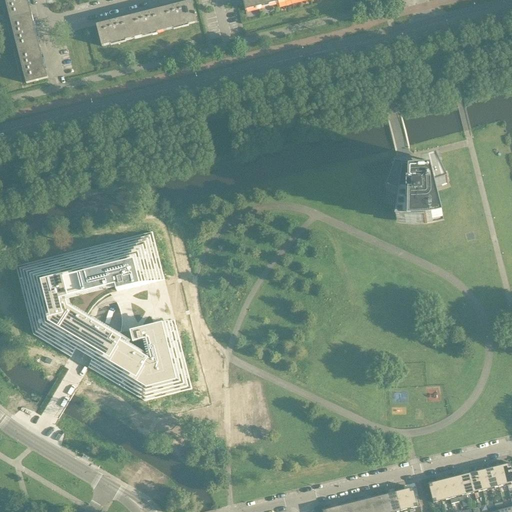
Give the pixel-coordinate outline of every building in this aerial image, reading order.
[(28,0),(5,0),(10,20),(32,15),(28,0)] [(277,3),(276,0),(242,0),(245,11),(277,3)] [(192,2),(160,10),(165,31),(199,22),(198,18),(196,18),(195,17),(197,16),(196,14),(195,14),(192,2)] [(160,10),(129,18),(134,39),(165,31),(160,10)] [(40,46),(34,23),(32,15),(10,20),(18,52),(26,50),(40,46)] [(97,26),(102,47),(134,39),(129,18),(97,26)] [(40,46),(26,50),(18,52),(26,84),(48,79),(40,46)] [(397,219),(399,220),(399,221),(404,221),(408,222),(414,222),(417,222),(422,222),(426,221),(431,221),(435,220),(440,219),(440,218),(442,217),(441,215),(442,215),(436,190),(447,186),(448,186),(437,162),(436,162),(429,164),(423,165),(422,166),(423,174),(421,174),(414,175),(411,175),(411,172),(410,172),(405,171),(404,171),(397,170),(396,169),(389,190),(390,191),(390,190),(401,193),(400,197),(397,216),(398,216),(397,219)] [(153,283),(157,283),(162,281),(164,281),(152,232),(16,267),(33,335),(70,357),(71,358),(88,368),(92,370),(145,402),(192,390),(174,320),(172,321),(167,322),(158,325),(148,285),(153,283)] [(511,488),(511,468),(511,464),(502,466),(507,485),(508,490),(511,488)] [(507,485),(502,466),(494,468),(499,487),(507,485)] [(494,468),(486,470),(491,489),(499,487),(494,468)] [(486,470),(478,472),(482,491),(491,489),(486,470)] [(478,472),(469,474),(474,493),(482,491),(478,472)] [(474,493),(469,474),(461,476),(466,495),(474,493)] [(467,500),(466,495),(461,476),(453,478),(459,502),(467,500)] [(459,502),(453,478),(445,480),(450,499),(451,504),(459,502)] [(450,499),(445,480),(437,482),(442,501),(450,499)] [(433,504),(442,501),(437,482),(428,484),(433,504)] [(413,488),(404,490),(409,510),(418,507),(413,488)] [(404,490),(396,492),(401,511),(409,510),(404,490)] [(396,492),(388,494),(392,511),(399,511),(401,511),(396,492)] [(392,511),(388,494),(380,497),(383,511),(392,511)] [(383,511),(380,497),(372,499),(374,511),(383,511)] [(374,511),(372,499),(363,501),(366,511),(374,511)] [(366,511),(363,501),(355,503),(357,511),(366,511)] [(357,511),(355,503),(347,505),(348,511),(357,511)]
